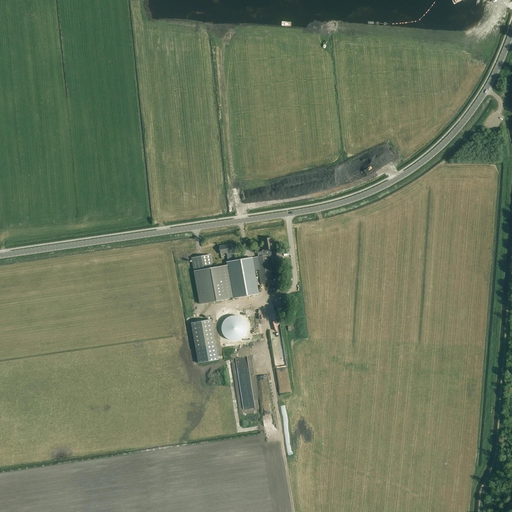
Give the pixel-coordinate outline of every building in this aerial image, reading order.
[(274,249),(273,244),(274,243),(274,240),(273,239),(272,239),(271,238),(262,239),(264,250),(262,250),(261,252),(258,253),(258,257),(257,257),(261,283),(273,281),(269,256),(273,255),(274,260),(281,259),(279,250),(272,251),(272,252),(271,252),(270,249),(274,249)] [(233,257),(233,253),(235,252),(234,244),(220,247),(221,254),(227,253),(229,262),(228,262),(228,265),(213,268),(211,255),(193,258),(201,304),(218,301),(257,294),(251,258),(239,260),(239,257),(233,257)] [(275,299),(278,314),(288,313),(285,297),(275,299)] [(232,322),(233,318),(232,314),(230,311),(226,310),(223,311),(220,313),(218,317),(219,320),(221,323),(225,325),(229,324),(232,322)] [(212,320),(192,324),(197,349),(216,345),(212,320)]
